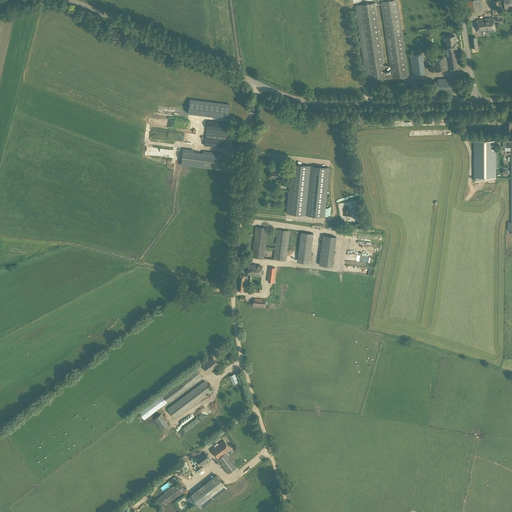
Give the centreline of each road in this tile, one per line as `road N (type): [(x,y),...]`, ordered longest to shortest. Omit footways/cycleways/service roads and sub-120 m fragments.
road 1 (unclassified): [(476,100),(303,100),(66,0)]
road 2 (track): [(289,511),(243,361),(233,288)]
road 3 (track): [(233,288),(257,84)]
road 4 (track): [(0,237),(73,244),(194,278)]
